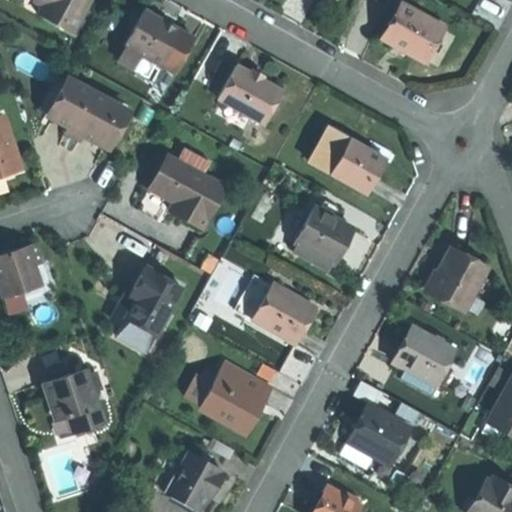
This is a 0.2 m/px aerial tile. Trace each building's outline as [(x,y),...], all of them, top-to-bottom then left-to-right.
[(35,0),(34,4),(42,8),(37,18),(71,36),(90,0),(35,0)] [(442,28),(402,6),(382,42),(422,64),(432,46),(442,28)] [(170,26),(145,13),(126,47),(128,48),(159,65),(177,75),(195,41),(170,26)] [(128,48),(119,63),(150,80),(159,65),(128,48)] [(208,88),(221,95),(235,69),(222,62),(208,88)] [(259,79),(236,67),(235,69),(221,95),(218,100),(260,123),(278,90),(259,79)] [(33,109),(50,118),(69,84),(52,75),(33,109)] [(69,84),(50,118),(49,119),(69,130),(84,139),(108,152),(129,115),(70,82),(69,84)] [(0,179),(19,173),(1,117),(0,117),(0,179)] [(331,172),(349,137),(327,125),(309,160),(331,172)] [(84,139),(69,130),(66,136),(73,141),(81,145),(84,139)] [(388,157),(349,137),(331,172),(369,192),(378,176),(388,157)] [(225,190),(167,157),(149,191),(173,205),(169,213),(185,222),(201,232),(225,190)] [(314,210),(295,246),(335,268),(344,252),(355,232),(314,210)] [(0,294),(2,301),(22,294),(41,288),(34,268),(41,265),(35,245),(0,256),(0,294)] [(335,268),(295,246),(290,254),(331,276),(335,268)] [(486,275),(450,255),(438,276),(428,295),(464,315),(486,275)] [(135,287),(129,299),(136,304),(126,323),(154,338),(181,290),(145,270),(135,287)] [(235,308),(252,318),(273,281),(256,271),(235,308)] [(273,281),(252,318),(296,342),(306,323),(316,305),(273,281)] [(22,294),(2,301),(7,316),(27,309),(22,294)] [(136,304),(129,299),(127,298),(112,325),(122,330),(126,323),(136,304)] [(154,338),(126,323),(122,330),(116,341),(145,356),(154,338)] [(393,364),(403,369),(435,387),(445,370),(457,347),(415,325),(404,345),(393,364)] [(226,360),(215,380),(202,405),(248,430),(261,408),(255,405),(257,400),(267,382),(226,360)] [(435,387),(403,369),(397,379),(437,401),(451,374),(445,370),(435,387)] [(105,427),(87,371),(42,386),(48,404),(51,403),(54,413),(58,423),(66,420),(72,437),(105,427)] [(202,405),(215,380),(200,372),(187,397),(202,405)] [(510,431),(508,436),(511,438),(511,384),(492,420),(510,431)] [(350,438),(376,453),(390,461),(411,426),(370,402),(358,423),(349,437),(350,438)] [(502,446),(508,436),(510,431),(492,420),(483,436),(502,446)] [(368,466),(376,453),(350,438),(343,451),(368,466)] [(157,486),(168,492),(191,450),(180,444),(157,486)] [(191,450),(168,492),(203,511),(215,492),(227,470),(191,450)] [(470,511),(473,511),(493,477),(487,474),(467,511),(470,511)] [(511,511),(511,484),(494,475),(493,477),(473,511),(511,511)] [(358,511),(364,503),(328,484),(319,501),(312,511),(358,511)]
